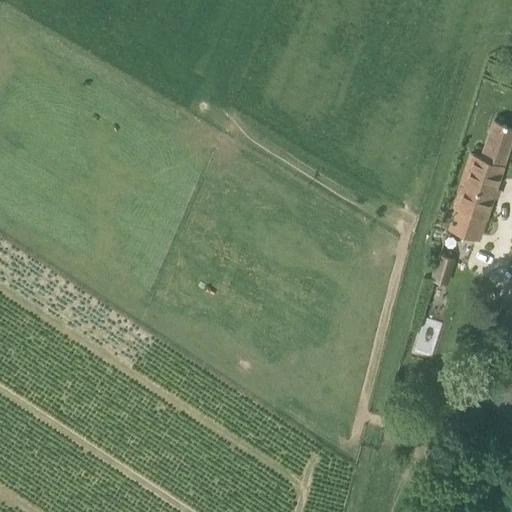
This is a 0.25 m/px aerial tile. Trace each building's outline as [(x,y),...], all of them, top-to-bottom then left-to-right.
[(449,228),(470,235),(471,230),(480,233),(485,216),(486,216),(511,136),(511,128),(506,126),(506,124),(503,123),(503,125),(494,122),(480,157),(471,154),(454,206),(456,206),(449,228)] [(438,253),(429,279),(438,282),(446,258),(443,256),(444,255),(438,253)] [(419,343),(434,348),(443,322),(428,316),(419,343)] [(511,415),(511,412),(511,376),(493,401),(511,415)] [(442,445),(435,464),(445,468),(453,449),(442,445)]
